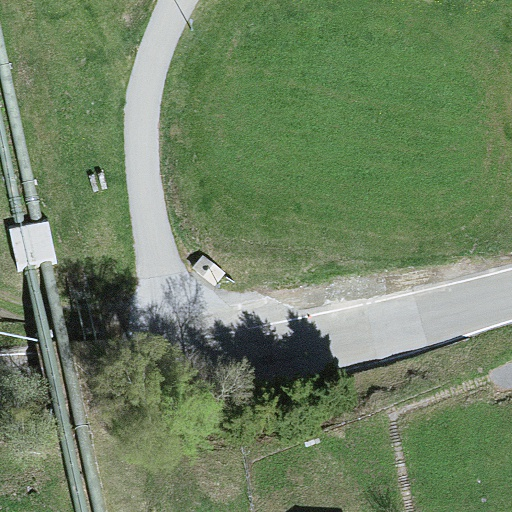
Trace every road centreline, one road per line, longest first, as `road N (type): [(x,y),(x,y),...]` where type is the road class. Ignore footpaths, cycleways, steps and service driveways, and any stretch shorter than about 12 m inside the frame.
road 1 (tertiary): [(511,297),(238,360),(0,369)]
road 2 (track): [(203,319),(27,323),(0,313)]
